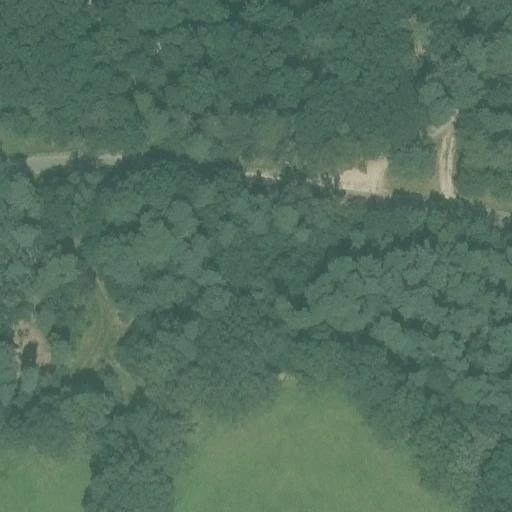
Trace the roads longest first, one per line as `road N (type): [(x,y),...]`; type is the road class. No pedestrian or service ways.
road 1 (unclassified): [(511,223),(177,169),(70,163),(0,170)]
road 2 (track): [(511,75),(377,163),(349,196)]
